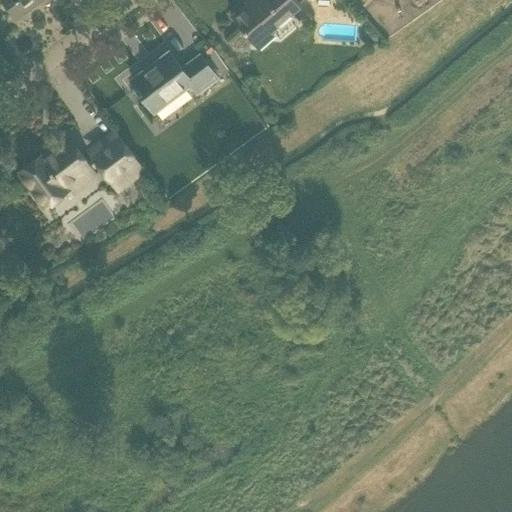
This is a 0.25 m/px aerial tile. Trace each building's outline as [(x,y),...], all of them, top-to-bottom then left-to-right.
[(0,0),(15,20),(39,2),(37,0),(0,0)] [(245,0),(247,2),(231,16),(254,42),(255,42),(258,45),(274,32),(281,39),(296,26),(287,15),(300,4),(297,0),(245,0)] [(156,64),(132,82),(153,111),(189,84),(197,94),(219,79),(200,54),(182,67),(170,51),(155,63),(156,64)] [(119,138),(94,156),(118,187),(142,169),(119,138)] [(95,173),(69,139),(55,150),(56,151),(45,160),(41,155),(20,171),(46,205),(67,189),(64,186),(89,168),(94,174),(95,173)]
